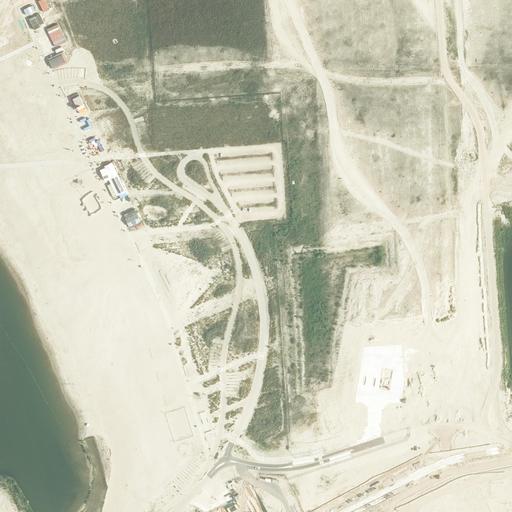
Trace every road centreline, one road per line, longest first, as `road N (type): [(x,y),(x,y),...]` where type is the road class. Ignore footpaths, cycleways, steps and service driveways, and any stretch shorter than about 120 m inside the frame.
road 1 (tertiary): [(402,0),(428,455),(319,511)]
road 2 (tertiary): [(456,472),(424,0)]
road 3 (unclassified): [(227,461),(259,367),(262,319),(248,253),(216,197)]
